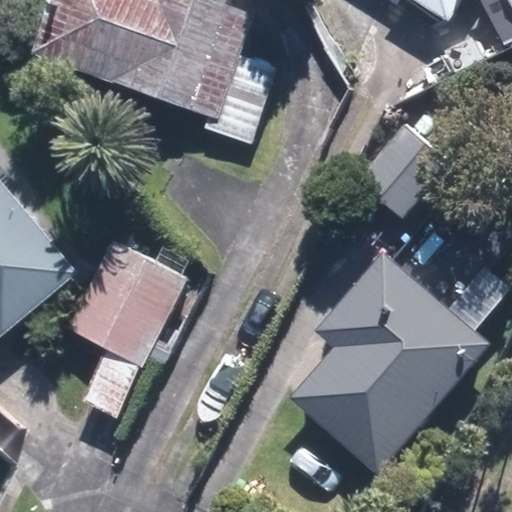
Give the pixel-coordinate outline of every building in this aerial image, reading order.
[(261,9),(233,0),(59,0),(41,56),(219,117),(214,130),(259,146),(286,69),(245,55),(261,9)] [(407,0),(446,23),(460,0),(407,0)] [(412,220),(458,160),(414,126),(367,186),(412,220)] [(0,165),(0,326),(9,338),(89,274),(0,165)] [(123,242),(77,330),(147,367),(194,279),(123,242)] [(499,348),(394,253),(324,330),(344,347),(297,400),(383,477),(499,348)] [(110,354),(89,401),(122,417),(144,370),(110,354)]
